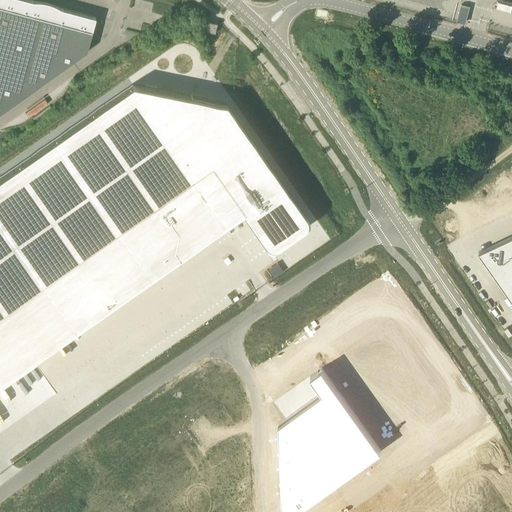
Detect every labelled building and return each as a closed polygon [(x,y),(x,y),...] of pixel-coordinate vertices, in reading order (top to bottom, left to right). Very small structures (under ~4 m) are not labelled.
[(0,0),(0,112),(87,50),(95,18),(61,8),(57,6),(54,5),(52,4),(50,3),(48,2),(43,2),(41,1),(38,1),(36,1),(33,1),(29,0),(0,0)] [(461,4),(461,6),(458,18),(466,20),(469,8),(470,8),(470,7),(469,8),(462,6),(462,5),(461,4)] [(215,33),(218,24),(208,21),(205,31),(207,31),(215,33)] [(132,83),(0,176),(0,382),(243,212),(264,243),(266,245),(269,247),(271,247),(272,247),(274,247),(276,247),(277,246),(281,244),(302,229),(304,228),(305,227),(305,225),(306,224),(306,222),(307,221),(307,219),(306,217),(305,215),(304,213),(226,102),(132,83)] [(511,237),(476,252),(511,301),(511,237)] [(376,329),(322,368),(381,450),(395,469),(463,420),(400,333),(398,331),(395,329),(394,329),(393,328),(391,327),(390,327),(388,327),(386,327),(383,327),(380,327),(378,328),(376,329)] [(322,392),(279,423),(282,504),(283,506),(283,507),(284,509),(286,510),(287,511),(289,511),(292,511),(293,511),(294,511),(296,511),(381,450),(322,368),(310,376),(322,392)]
